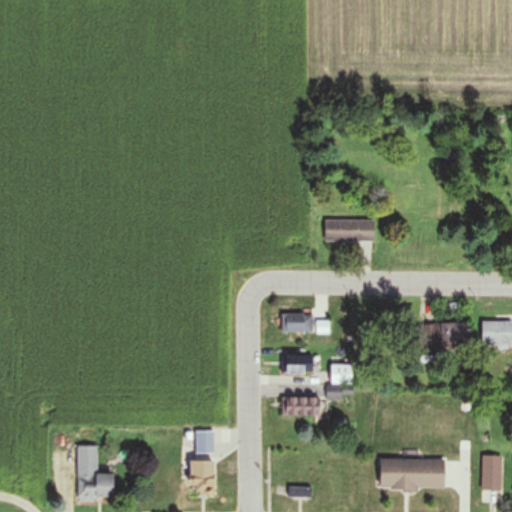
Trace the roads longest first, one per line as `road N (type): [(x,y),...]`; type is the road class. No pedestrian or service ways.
road 1 (residential): [(511,284),(270,281),(256,292)]
road 2 (residential): [(249,511),(249,308),(256,292)]
